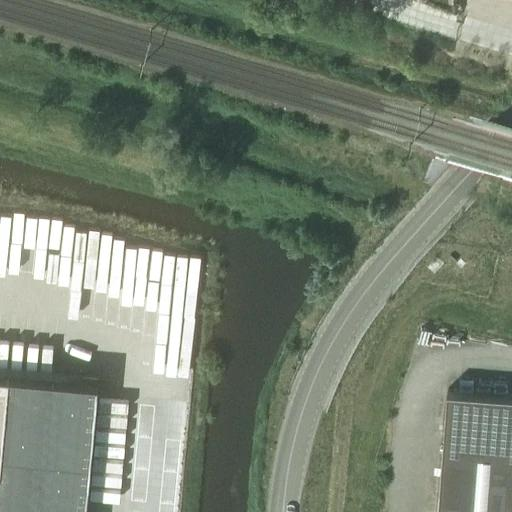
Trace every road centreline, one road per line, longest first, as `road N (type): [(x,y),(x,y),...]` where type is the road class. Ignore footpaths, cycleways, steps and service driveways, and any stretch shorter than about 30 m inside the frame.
road 1 (secondary): [(474,171),(332,344),(293,446),(282,511)]
road 2 (unknown): [(398,0),(448,28),(511,34)]
